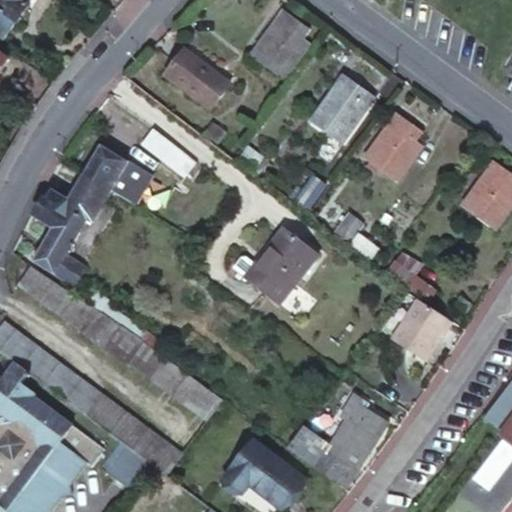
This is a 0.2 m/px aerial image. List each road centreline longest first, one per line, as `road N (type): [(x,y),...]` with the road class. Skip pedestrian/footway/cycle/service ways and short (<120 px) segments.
road 1 (unclassified): [(349,511),(511,291)]
road 2 (residential): [(155,0),(54,119),(0,206)]
road 3 (residential): [(333,0),(511,131)]
